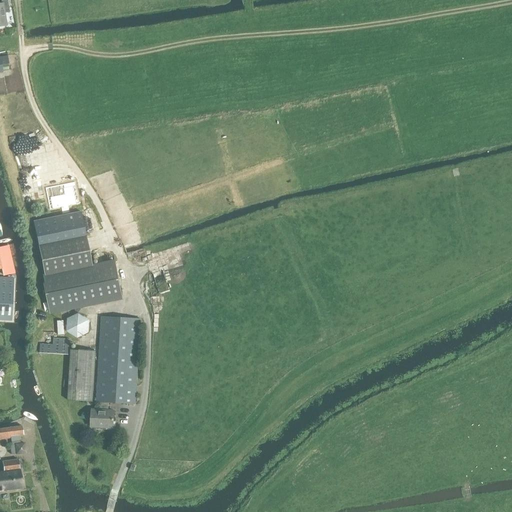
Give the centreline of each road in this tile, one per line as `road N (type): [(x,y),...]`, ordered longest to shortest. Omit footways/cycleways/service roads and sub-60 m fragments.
road 1 (track): [(22,51),(141,52),(511,1)]
road 2 (track): [(120,260),(101,210),(29,97),(15,0)]
